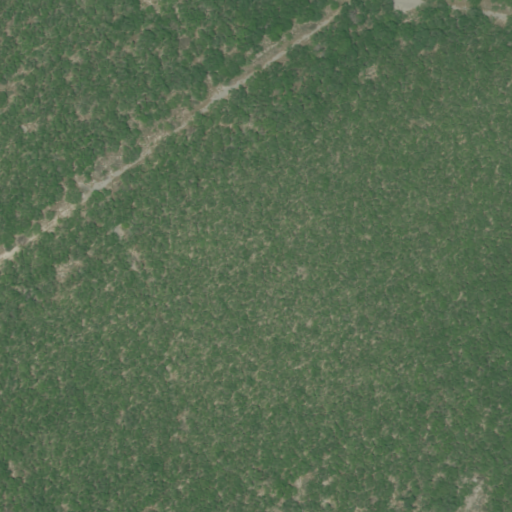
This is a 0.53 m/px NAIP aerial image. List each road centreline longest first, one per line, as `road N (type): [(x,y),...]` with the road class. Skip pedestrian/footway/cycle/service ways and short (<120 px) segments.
road 1 (residential): [(425,0),(392,54),(226,159),(0,328)]
road 2 (residential): [(153,511),(150,435),(103,254),(0,128)]
road 3 (residential): [(0,231),(350,1)]
road 4 (residential): [(226,159),(150,73),(41,0)]
